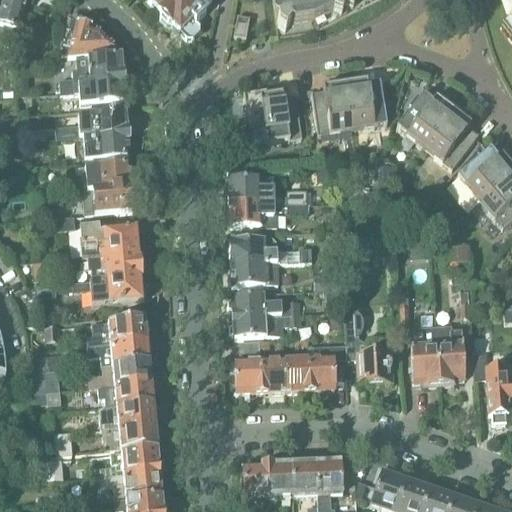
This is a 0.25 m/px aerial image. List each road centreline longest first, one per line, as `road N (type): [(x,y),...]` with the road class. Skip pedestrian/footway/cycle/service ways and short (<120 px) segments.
road 1 (residential): [(200,437),(191,197),(179,113)]
road 2 (residential): [(511,482),(361,430),(200,437)]
road 3 (residential): [(374,48),(259,71),(179,113)]
road 4 (residential): [(179,113),(125,24),(95,0)]
